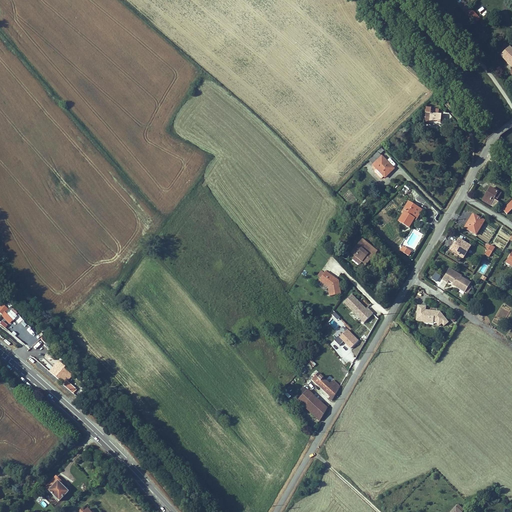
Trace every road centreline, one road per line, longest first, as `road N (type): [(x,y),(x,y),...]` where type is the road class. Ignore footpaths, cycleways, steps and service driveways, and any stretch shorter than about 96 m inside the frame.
road 1 (tertiary): [(276,511),(413,276)]
road 2 (primary): [(139,477),(0,346)]
road 3 (residential): [(511,347),(413,276)]
